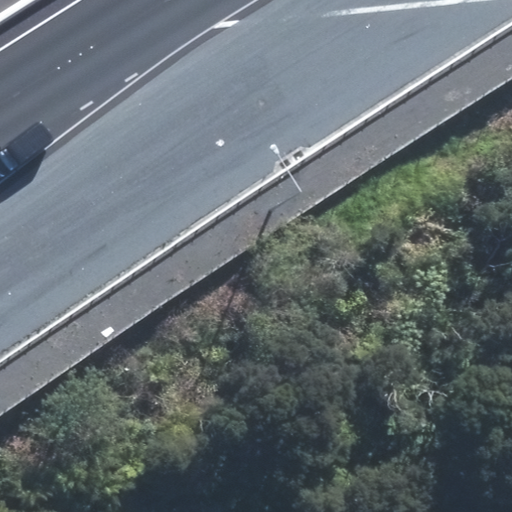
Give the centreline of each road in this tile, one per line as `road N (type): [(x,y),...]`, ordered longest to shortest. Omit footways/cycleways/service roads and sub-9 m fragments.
road 1 (motorway): [(153,0),(0,125)]
road 2 (motorway): [(152,0),(0,99)]
